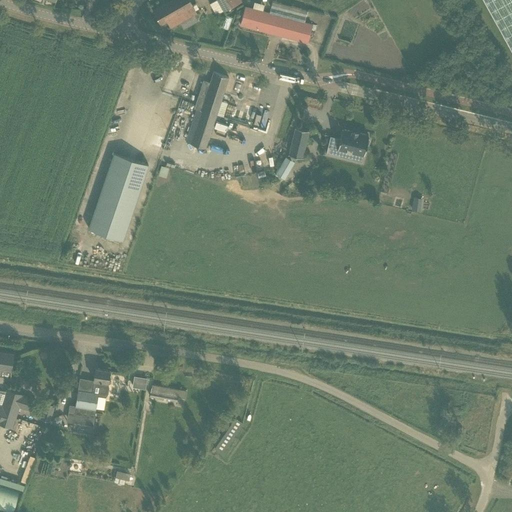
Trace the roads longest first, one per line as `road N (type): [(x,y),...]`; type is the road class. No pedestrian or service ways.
road 1 (unclassified): [(489,472),(274,370),(0,325)]
road 2 (tertiary): [(511,126),(121,34)]
road 3 (tertiary): [(121,34),(0,1)]
